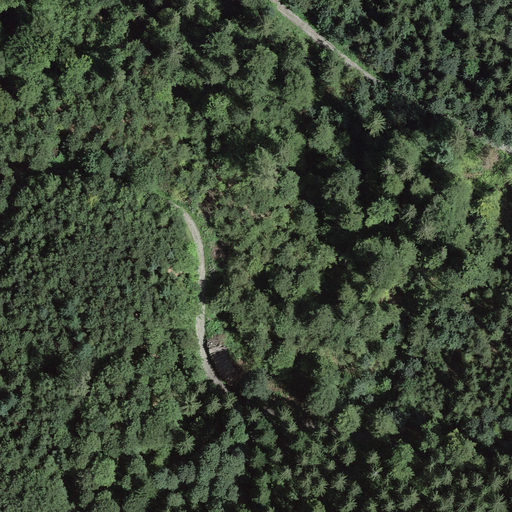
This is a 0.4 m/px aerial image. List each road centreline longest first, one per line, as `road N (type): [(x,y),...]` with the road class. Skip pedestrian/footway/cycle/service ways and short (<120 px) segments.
road 1 (track): [(511,455),(454,459),(232,395),(205,365),(196,228),(183,210),(148,193),(90,172),(37,174),(12,194),(0,230)]
road 2 (track): [(511,147),(396,94),(264,0)]
